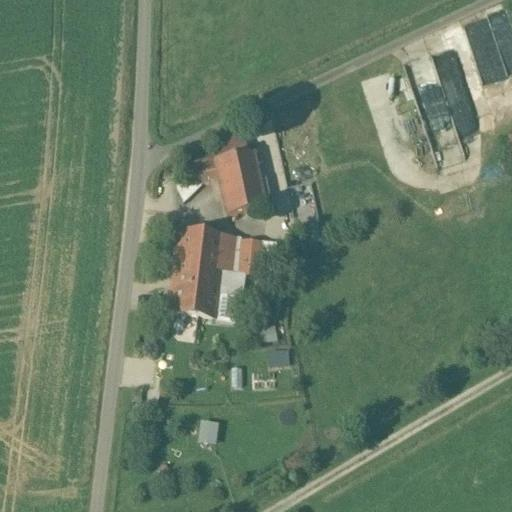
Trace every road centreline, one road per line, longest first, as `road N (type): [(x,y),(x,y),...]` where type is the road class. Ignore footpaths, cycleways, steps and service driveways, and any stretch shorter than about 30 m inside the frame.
road 1 (unclassified): [(97,511),(127,316),(141,0)]
road 2 (track): [(511,370),(267,511)]
